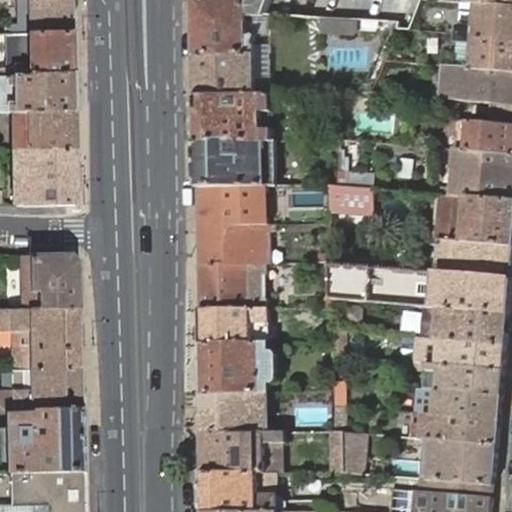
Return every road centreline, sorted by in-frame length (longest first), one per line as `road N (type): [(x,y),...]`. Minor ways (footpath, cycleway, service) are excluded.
road 1 (primary): [(166,511),(163,0)]
road 2 (primary): [(117,229),(122,511)]
road 3 (primary): [(108,0),(117,229)]
